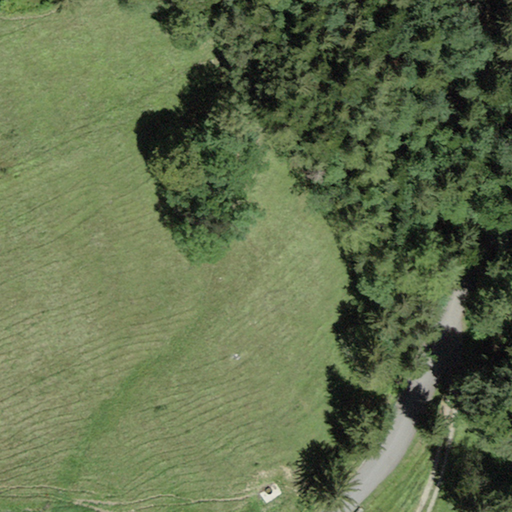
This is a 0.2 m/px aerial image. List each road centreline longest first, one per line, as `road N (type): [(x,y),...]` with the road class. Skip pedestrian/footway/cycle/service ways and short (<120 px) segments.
road 1 (residential): [(511,222),(476,256),(402,433),(335,511)]
road 2 (track): [(420,511),(438,468),(461,358),(461,330),(451,317)]
